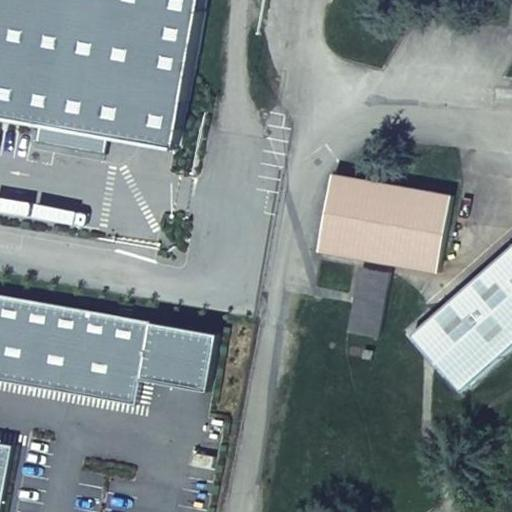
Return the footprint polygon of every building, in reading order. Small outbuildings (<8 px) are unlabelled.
[(0,0),(0,114),(50,123),(114,135),(183,147),(184,142),(190,108),(209,0),(0,0)] [(114,135),(50,123),(47,140),(47,142),(83,149),(110,154),(114,135)] [(458,197),(337,178),(324,254),(445,272),(458,197)] [(511,252),(414,340),(465,395),(511,354),(511,252)] [(353,333),(381,339),(393,274),(364,268),(353,333)] [(0,294),(0,374),(141,400),(145,377),(156,322),(0,294)] [(156,322),(145,377),(211,390),(222,335),(156,322)] [(0,445),(0,511),(1,511),(14,448),(0,445)]
